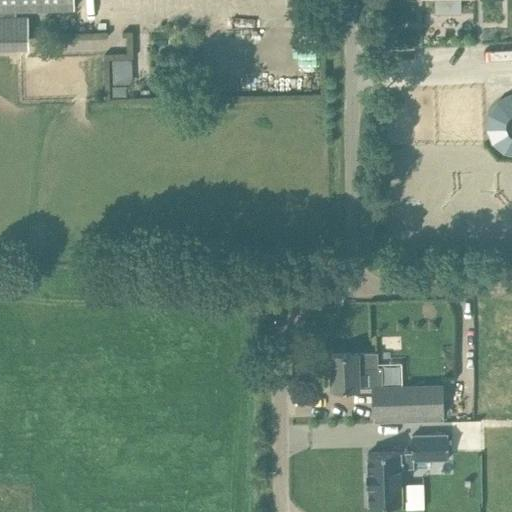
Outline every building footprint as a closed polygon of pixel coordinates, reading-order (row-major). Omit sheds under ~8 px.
[(74,0),(0,0),(0,48),(29,47),(28,15),(16,15),(16,9),(75,7),(74,0)] [(497,156),(511,152),(511,95),(485,102),(497,156)] [(377,353),(331,353),(332,389),(352,388),(359,388),(373,388),(373,386),(383,386),(382,366),(377,366),(377,353)] [(383,386),(373,386),(373,388),(373,414),(444,413),(443,384),(383,386)] [(453,450),(484,450),(484,418),(453,418),(453,450)] [(400,451),(368,452),(369,471),(367,471),(367,485),(369,485),(369,487),(369,504),(402,503),(401,467),(414,467),(414,459),(449,458),(448,434),(412,435),(412,447),(413,451),(411,451),(403,451),(400,451)] [(424,482),(405,482),(405,508),(424,508),(424,482)]
